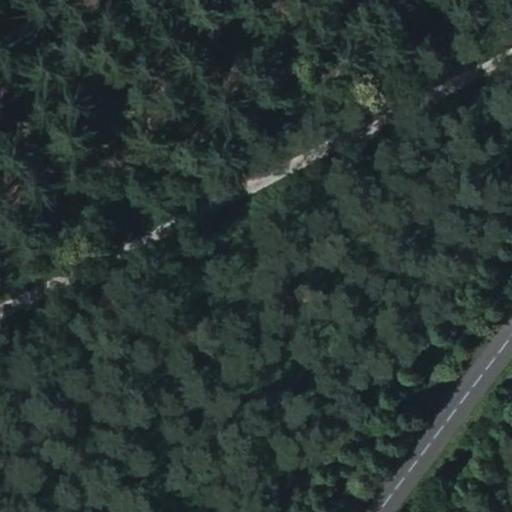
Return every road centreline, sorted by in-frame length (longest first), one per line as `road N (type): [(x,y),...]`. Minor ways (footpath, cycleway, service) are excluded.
road 1 (track): [(511,49),(0,309)]
road 2 (tertiary): [(511,334),(378,511)]
